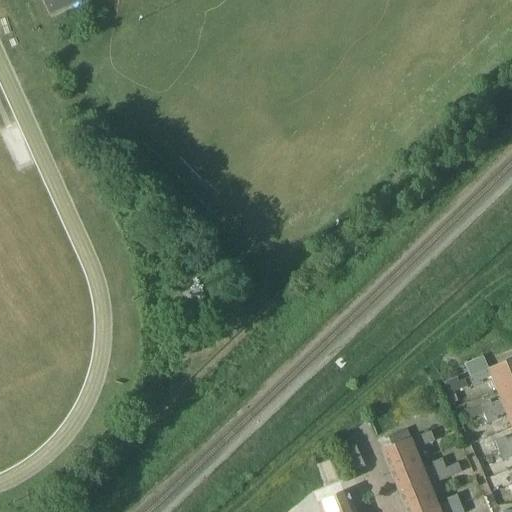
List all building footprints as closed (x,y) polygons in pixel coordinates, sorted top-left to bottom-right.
[(84,0),(42,0),(50,15),(84,0)] [(500,347),(476,367),(486,391),(511,380),(511,361),(506,364),(500,347)] [(511,380),(486,391),(493,407),(511,398),(511,380)] [(456,392),(448,395),(452,405),(460,402),(456,392)] [(511,398),(493,407),(499,422),(511,416),(511,398)] [(460,402),(452,405),(456,415),(464,412),(460,402)] [(511,416),(499,422),(505,438),(511,435),(511,416)] [(393,450),(383,454),(389,471),(427,456),(412,420),(388,439),(393,450)] [(453,422),(444,426),(448,435),(457,432),(453,422)] [(469,423),(461,426),(465,436),(473,433),(469,423)] [(457,432),(448,435),(453,445),(461,442),(457,432)] [(473,433),(465,436),(469,446),(477,442),(473,433)] [(482,454),(473,458),(477,467),(485,464),(482,454)] [(427,456),(389,471),(397,488),(434,473),(427,456)] [(485,464),(477,467),(481,477),(489,474),(485,464)] [(471,468),(463,471),(467,481),(475,477),(471,468)] [(434,473),(397,488),(397,489),(398,493),(404,507),(441,492),(434,473)] [(475,477),(467,481),(471,490),(479,487),(475,477)] [(332,486),(308,506),(310,511),(354,511),(349,499),(338,503),(332,486)] [(441,492),(404,507),(406,511),(440,511),(448,509),(441,492)] [(501,501),(492,505),(495,511),(502,511),(505,511),(501,501)] [(489,511),(486,503),(477,507),(479,511),(489,511)]
